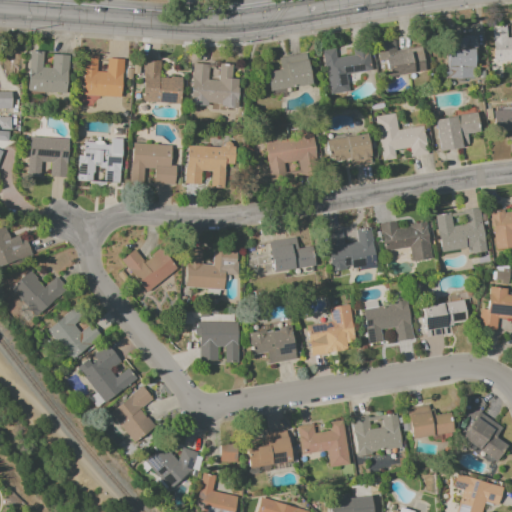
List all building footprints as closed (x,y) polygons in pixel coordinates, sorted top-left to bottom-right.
[(511,65),(500,66),(500,63),(496,63),(494,28),(508,27),(509,39),(511,39),(511,65)] [(476,80),(448,80),(449,69),(449,51),(449,40),(464,40),(464,38),(479,38),(479,55),(476,54),(475,67),(476,68),(476,80)] [(382,62),(378,44),(396,41),(398,52),(423,48),(428,72),(416,74),(390,79),(387,62),(382,63),(382,62)] [(351,93),(332,96),(328,67),(326,68),(324,52),(337,50),(339,60),(356,57),(354,47),(369,44),(373,72),(369,73),(366,78),(364,81),(360,85),(358,86),(355,88),(351,89),(351,93)] [(72,57),(71,73),(70,73),(69,95),(30,92),(31,71),(32,53),(46,54),(44,69),(54,70),(55,56),(72,57)] [(314,86),(273,93),(270,73),(283,71),(281,60),(308,55),(314,86)] [(119,61),(126,61),(125,78),(123,99),(120,99),(84,96),(86,75),(85,74),(87,57),(100,57),(99,73),(109,74),(110,60),(119,61)] [(184,79),(183,106),(144,103),(147,77),(146,76),(147,61),(163,63),(162,79),(172,80),(173,79),(173,78),(184,79)] [(235,66),(233,85),(232,89),(241,90),(240,107),(193,103),(195,80),(194,80),(195,65),(211,66),(210,80),(220,81),(222,65),(235,66)] [(0,94),(14,94),(14,110),(0,110),(0,94)] [(492,111),(511,110),(511,140),(511,141),(511,130),(493,131),(492,111)] [(373,118),(382,161),(395,159),(393,151),(408,148),(410,158),(427,155),(422,127),(398,131),(394,114),(373,118)] [(440,152),(435,121),(474,114),(477,132),(465,134),(467,148),(440,152)] [(0,131),(0,119),(13,119),(13,131),(5,131),(0,131)] [(324,143),(365,135),(371,163),(351,167),(350,160),(329,164),(324,143)] [(26,170),(29,137),(68,140),(65,177),(52,176),(53,163),(41,162),(41,172),(26,170)] [(271,180),(263,144),(291,138),(296,161),(282,164),(285,177),(271,180)] [(81,142),(79,182),(119,184),(122,140),(112,139),(111,146),(103,146),(103,152),(93,151),(93,143),(81,142)] [(127,184),(131,142),(170,146),(168,166),(175,167),(173,185),(154,183),(156,169),(143,168),(142,186),(127,184)] [(184,183),(186,146),(220,148),(220,142),(234,143),(232,168),(225,167),(223,190),(209,189),(210,171),(201,170),(200,184),(184,183)] [(433,215),(439,252),(468,248),(469,254),(484,252),(478,207),(461,210),(463,225),(451,226),(449,212),(433,215)] [(382,251),(408,248),(409,262),(429,259),(425,223),(395,227),(395,221),(379,223),(382,251)] [(21,234),(7,239),(2,224),(0,225),(0,265),(28,256),(21,234)] [(374,267),(368,227),(354,230),(356,242),(343,244),(340,230),(324,233),(329,272),(344,270),(343,260),(348,259),(350,271),(374,267)] [(271,272),(313,266),(310,246),(295,249),(293,238),(267,242),(271,272)] [(176,268),(160,248),(142,262),(132,249),(119,260),(145,293),(176,268)] [(184,287),(222,290),(223,275),(235,275),(236,252),(211,250),(211,265),(200,264),(200,250),(186,249),(184,287)] [(8,288),(34,317),(65,290),(54,277),(43,287),(27,270),(8,288)] [(496,318),(510,319),(510,317),(511,317),(511,295),(504,295),(504,289),(484,287),(480,329),(495,331),(496,318)] [(424,337),(444,335),(443,325),(465,322),(462,301),(420,306),(424,337)] [(361,308),(366,343),(381,342),(379,330),(392,328),(394,341),(411,339),(406,302),(361,308)] [(353,341),(348,305),(327,307),(329,322),(305,325),(309,355),(345,351),(344,342),(353,341)] [(99,337),(89,324),(80,331),(66,314),(45,330),(69,361),(99,337)] [(236,322),(192,323),(192,336),(197,336),(197,361),(215,361),(215,347),(223,347),(223,362),(236,362),(236,322)] [(294,360),(289,325),(275,327),(276,330),(247,333),(250,355),(268,353),(269,363),(294,360)] [(75,368),(103,404),(135,379),(126,368),(114,378),(107,370),(118,361),(105,344),(75,368)] [(139,408),(151,399),(141,387),(108,412),(132,444),(154,427),(139,408)] [(406,408),(409,438),(451,433),(449,413),(430,415),(429,405),(406,408)] [(459,439),(494,462),(505,445),(494,438),(501,427),(477,411),(459,439)] [(350,417),(354,454),(399,450),(395,413),(368,417),(368,415),(350,417)] [(295,426),(299,454),(325,451),(327,468),(347,465),(341,420),(327,422),(328,430),(313,433),(311,424),(295,426)] [(290,462),(284,431),(263,434),(265,446),(244,449),(248,469),(290,462)] [(234,462),(234,443),(218,443),(218,463),(234,462)] [(173,459),(159,445),(142,461),(167,488),(197,460),(186,447),(173,459)] [(231,511),(235,496),(211,491),(214,476),(202,474),(194,509),(207,511),(231,511)] [(455,511),(479,511),(482,503),(496,506),(501,485),(454,475),(452,488),(460,490),(455,511)] [(370,511),(369,496),(327,500),(327,511),(370,511)] [(306,511),(307,511),(259,497),(254,511),(306,511)]
